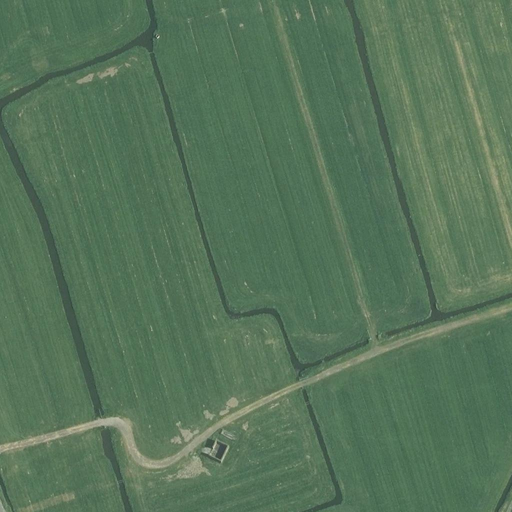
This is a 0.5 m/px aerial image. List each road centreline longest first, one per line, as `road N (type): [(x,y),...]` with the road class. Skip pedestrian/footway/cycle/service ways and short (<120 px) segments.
road 1 (track): [(0,452),(109,423),(124,430),(142,463),(168,463),(285,391),(511,305)]
road 2 (track): [(378,352),(275,0)]
